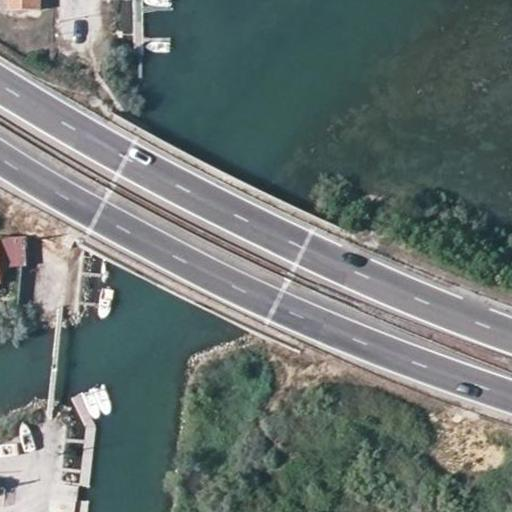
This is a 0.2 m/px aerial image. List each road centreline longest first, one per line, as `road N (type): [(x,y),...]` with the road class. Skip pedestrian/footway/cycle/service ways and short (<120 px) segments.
road 1 (trunk): [(0,152),(84,206),(312,322),(511,397)]
road 2 (trunk): [(511,333),(334,260),(0,86)]
